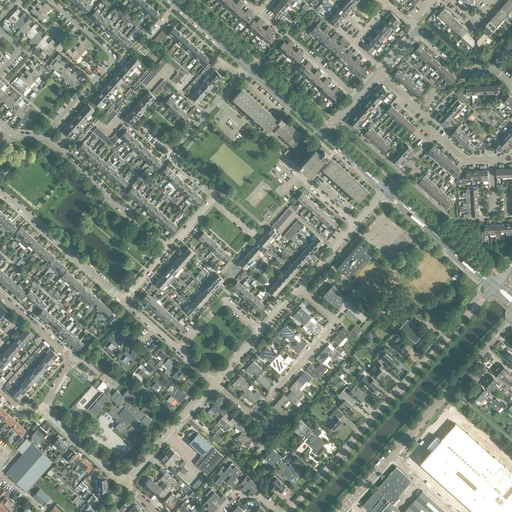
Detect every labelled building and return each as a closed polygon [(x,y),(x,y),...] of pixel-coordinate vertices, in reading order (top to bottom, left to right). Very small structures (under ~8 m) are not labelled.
[(84,0),(80,0),(76,5),(81,9),(87,2),(84,0)] [(146,3),(143,0),(140,0),(136,5),(140,9),(146,3)] [(226,0),(222,5),(227,9),(233,2),(231,0),(226,0)] [(233,2),(227,9),(232,13),(241,2),(239,0),(236,4),(233,2)] [(354,5),(348,0),(343,0),(342,2),(351,9),(354,5)] [(51,8),(45,2),(42,6),(38,2),(36,5),(40,8),(46,14),(51,8)] [(87,2),(81,9),(85,13),(91,6),(87,2)] [(241,2),(232,13),(236,17),(243,10),(240,8),(243,4),(241,2)] [(286,8),(280,2),(276,6),(283,12),(286,8)] [(351,9),(342,2),(340,3),(339,2),(339,3),(337,5),(339,7),(340,8),(347,13),(351,9)] [(151,7),(146,3),(140,9),(145,13),(151,7)] [(511,11),(504,5),(501,7),(500,6),(499,8),(507,15),(511,11)] [(283,12),(276,6),(272,10),(279,16),(278,16),(280,19),(283,15),(285,16),(287,13),(285,11),(284,13),(283,12)] [(155,11),(151,7),(145,13),(149,17),(155,11)] [(18,8),(8,19),(14,24),(24,13),(23,13),(20,17),(16,15),(20,10),(18,8)] [(40,8),(37,12),(33,8),(31,10),(42,21),(45,18),(47,20),(50,17),(46,14),(40,8)] [(347,13),(340,8),(337,12),(343,17),(347,13)] [(440,13),(436,9),(434,12),(442,19),(449,11),(448,9),(447,10),(444,8),(440,13)] [(507,15),(499,8),(498,10),(498,11),(496,13),(503,19),(507,15)] [(243,10),(236,17),(241,21),(250,10),(248,9),(245,12),(243,10)] [(90,17),(94,21),(100,14),(96,10),(90,17)] [(250,10),(241,21),(242,21),(246,25),(252,18),(249,16),(252,12),(250,10)] [(160,15),(155,11),(149,17),(154,21),(160,15)] [(343,17),(337,12),(335,14),(334,13),(331,11),(330,12),(340,21),(343,17)] [(449,11),(442,19),(446,23),(452,15),(450,13),(451,12),(449,11)] [(340,21),(330,12),(328,14),(331,16),(332,15),(333,16),(330,20),(336,26),(340,21)] [(392,17),(390,19),(397,25),(400,21),(390,12),(389,14),(392,17)] [(24,13),(14,24),(20,29),(29,19),(29,18),(25,23),(22,20),(26,16),(24,13)] [(503,19),(496,13),(494,15),(493,15),(492,16),(500,23),(503,19)] [(100,14),(94,21),(99,25),(105,18),(100,14)] [(452,15),(446,23),(450,26),(457,18),(456,17),(455,18),(452,15)] [(105,18),(99,25),(103,29),(109,22),(111,20),(107,16),(105,18)] [(500,23),(492,16),(490,18),(491,19),(489,21),(496,27),(500,23)] [(398,26),(390,19),(388,21),(385,18),(383,20),(395,30),(398,26)] [(457,18),(450,26),(454,30),(461,23),(458,21),(459,20),(457,18)] [(29,19),(20,29),(25,34),(35,24),(35,23),(31,28),(28,25),(32,21),(29,19)] [(254,20),(247,27),(252,31),(262,21),(260,19),(256,22),(254,20)] [(395,30),(383,20),(381,22),(385,25),(383,27),(391,34),(395,30)] [(262,21),(252,31),(257,35),(263,28),(260,26),(264,22),(262,21)] [(321,23),(319,21),(308,34),(312,37),(315,35),(320,28),(318,26),(321,23)] [(496,27),(489,21),(487,23),(486,23),(485,24),(493,31),(496,27)] [(109,22),(103,29),(108,33),(114,26),(109,22)] [(461,23),(454,30),(458,33),(465,25),(464,24),(463,25),(461,23)] [(35,24),(25,34),(31,39),(41,29),(37,33),(34,30),(38,26),(35,24)] [(493,31),(485,24),(483,26),(484,27),(482,29),(482,30),(483,30),(489,35),(493,31)] [(465,25),(458,33),(462,37),(467,31),(468,31),(469,30),(466,28),(467,27),(465,25)] [(114,26),(108,33),(112,37),(118,30),(114,26)] [(323,30),(320,28),(315,35),(319,39),(329,27),(327,26),(323,30)] [(391,34),(383,27),(381,29),(378,26),(376,28),(386,37),(388,38),(391,34)] [(173,27),(171,29),(169,31),(167,33),(172,37),(178,31),(173,27)] [(263,28),(257,35),(261,39),(271,29),(269,27),(266,30),(263,28)] [(329,27),(319,39),(323,42),(329,36),(326,34),(331,29),(329,27)] [(386,37),(376,28),(374,30),(378,33),(376,35),(382,41),(386,37)] [(41,29),(31,39),(37,45),(46,34),(42,38),(39,35),(43,31),(41,29)] [(271,29),(261,39),(261,40),(265,44),(266,44),(268,46),(274,39),(272,37),(272,36),(270,34),(273,30),(271,29)] [(118,30),(112,37),(117,41),(123,34),(118,30)] [(483,30),(482,30),(480,32),(482,34),(477,40),(477,44),(480,46),(489,35),(483,30)] [(178,31),(172,37),(176,41),(182,35),(178,31)] [(475,40),(470,36),(471,36),(470,35),(469,35),(470,33),(468,31),(467,31),(462,37),(473,46),(475,44),(475,40)] [(46,34),(37,45),(43,50),(52,39),(48,43),(45,41),(49,36),(46,34)] [(123,34),(117,41),(121,45),(127,38),(123,34)] [(325,48),(336,36),(334,34),(331,38),(329,36),(323,42),(321,44),(325,48)] [(382,41),(376,35),(374,37),(370,34),(369,36),(379,45),(380,47),(384,43),(382,41)] [(182,35),(176,41),(181,46),(187,39),(182,35)] [(336,36),(327,46),(331,50),(337,43),(334,41),(337,37),(336,36)] [(379,45),(369,36),(367,38),(370,41),(368,43),(375,49),(377,51),(380,47),(379,45)] [(78,37),(76,40),(80,43),(86,49),(91,45),(93,46),(94,46),(95,45),(92,43),(85,38),(82,41),(78,37)] [(127,38),(121,45),(126,49),(132,42),(127,38)] [(52,39),(43,50),(48,55),(54,49),(51,46),(55,41),(52,39)] [(191,43),(187,39),(181,46),(179,47),(184,51),(185,50),(191,43)] [(278,49),(282,53),(292,42),(290,40),(287,44),(284,42),(278,49)] [(335,53),(344,43),(341,41),(339,43),(338,44),(337,43),(331,50),(335,53)] [(292,42),(282,53),(287,57),(293,50),(291,48),(294,44),(292,42)] [(375,49),(368,43),(366,45),(363,42),(361,44),(368,50),(367,51),(369,53),(370,52),(371,53),(372,53),(373,54),(376,50),(375,49)] [(86,49),(80,43),(77,47),(73,43),(71,45),(75,49),(81,55),(86,49)] [(191,43),(185,50),(190,54),(196,47),(191,43)] [(344,43),(335,53),(339,57),(336,60),(345,50),(342,48),(345,45),(344,43)] [(419,55),(424,49),(422,47),(423,46),(421,44),(413,53),(417,57),(419,55)] [(196,47),(190,54),(194,58),(200,51),(196,47)] [(81,55),(75,49),(72,53),(68,49),(65,51),(76,61),(81,55)] [(293,50),(287,57),(288,56),(292,60),(291,61),(301,50),(299,49),(296,52),(293,50)] [(424,49),(419,55),(423,59),(429,52),(427,50),(426,51),(424,49)] [(301,50),(291,61),(296,65),(303,58),(300,56),(303,52),(301,50)] [(345,50),(336,60),(340,64),(342,61),(351,51),(349,50),(346,53),(344,51),(345,50)] [(200,51),(194,58),(198,62),(204,55),(200,51)] [(351,51),(342,61),(346,65),(352,58),(350,56),(353,53),(351,51)] [(429,52),(423,59),(427,62),(432,56),(430,54),(431,53),(429,52)] [(167,53),(161,60),(166,63),(169,63),(173,59),(167,53)] [(49,65),(55,70),(60,64),(62,62),(59,59),(61,56),(58,54),(49,65)] [(140,61),(133,55),(129,60),(136,66),(140,61)] [(204,55),(198,62),(203,66),(209,59),(204,55)] [(432,56),(427,62),(425,64),(429,68),(431,66),(437,59),(435,57),(434,58),(432,56)] [(354,60),(352,58),(346,65),(350,69),(359,59),(357,57),(354,60)] [(66,69),(63,66),(67,62),(64,59),(62,62),(60,64),(55,70),(61,75),(66,69)] [(352,74),(360,66),(358,64),(361,60),(359,59),(350,69),(348,71),(352,74)] [(437,59),(431,66),(435,70),(440,64),(438,61),(439,60),(437,59)] [(136,66),(129,60),(125,65),(132,71),(136,66)] [(32,63),(29,66),(33,69),(40,75),(45,69),(38,62),(35,66),(32,63)] [(296,69),(301,74),(310,64),(308,62),(305,66),(302,63),(296,69)] [(72,74),(69,71),(72,67),(70,64),(66,69),(61,75),(66,80),(72,74)] [(310,64),(301,74),(306,78),(311,72),(309,69),(312,66),(310,64)] [(362,68),(360,66),(354,72),(358,76),(367,66),(365,64),(362,68)] [(440,64),(435,70),(439,73),(445,66),(443,65),(442,66),(440,64)] [(132,71),(125,65),(121,69),(128,75),(132,71)] [(187,71),(181,66),(177,70),(177,73),(181,77),(187,71)] [(445,66),(439,73),(443,77),(448,71),(446,69),(447,68),(445,66)] [(40,75),(33,69),(30,72),(26,69),(24,72),(28,75),(35,81),(40,75)] [(128,75),(121,69),(117,74),(124,80),(128,75)] [(399,69),(393,75),(398,78),(404,71),(402,69),(401,71),(399,69)] [(78,79),(74,76),(78,72),(76,70),(72,74),(66,80),(72,85),(78,79)] [(215,70),(211,74),(217,80),(222,76),(215,70)] [(311,72),(306,78),(310,82),(319,72),(317,70),(314,74),(311,72)] [(404,71),(398,78),(402,82),(408,75),(408,74),(407,76),(405,74),(406,73),(404,71)] [(448,71),(443,77),(447,80),(453,73),(451,72),(450,73),(448,71)] [(319,72),(310,82),(315,86),(321,80),(318,77),(321,74),(319,72)] [(453,73),(447,80),(451,84),(453,85),(456,82),(454,80),(456,78),(454,76),(455,75),(453,73)] [(124,80),(117,74),(113,78),(120,84),(124,80)] [(211,74),(207,79),(213,85),(217,80),(211,74)] [(35,81),(28,75),(25,78),(22,75),(19,77),(23,81),(30,87),(35,81)] [(78,79),(72,85),(78,91),(84,84),(80,81),(84,77),(81,75),(78,79)] [(408,75),(402,82),(406,86),(412,78),(408,75)] [(30,87),(23,81),(19,77),(14,83),(15,84),(13,85),(23,94),(24,93),(30,87)] [(120,84),(113,78),(109,83),(116,89),(120,84)] [(321,80),(315,86),(319,90),(328,80),(326,78),(323,82),(321,80)] [(412,78),(406,86),(410,89),(416,82),(415,83),(413,82),(414,81),(414,79),(412,78)] [(207,79),(203,83),(209,89),(213,85),(207,79)] [(328,80),(319,90),(319,91),(323,95),(330,88),(327,86),(330,82),(328,80)] [(416,82),(410,89),(414,93),(419,87),(420,85),(416,82)] [(116,89),(109,83),(105,87),(112,93),(116,89)] [(203,83),(199,88),(205,94),(209,89),(203,83)] [(389,90),(384,85),(383,86),(383,85),(380,88),(377,85),(375,87),(387,97),(391,93),(388,91),(389,90)] [(8,87),(4,91),(0,95),(0,98),(4,102),(10,96),(9,96),(6,93),(10,89),(8,87)] [(112,93),(105,87),(101,92),(108,98),(112,93)] [(278,116),(246,88),(244,90),(242,87),(232,99),(268,131),(272,127),(275,130),(274,131),(293,148),(302,137),(303,138),(304,136),(303,135),(302,136),(284,120),(286,118),(281,114),(278,116)] [(330,88),(323,95),(328,99),(338,88),(335,87),(332,90),(330,88)] [(387,97),(375,87),(374,88),(377,91),(375,94),(381,99),(383,101),(387,97)] [(419,87),(414,93),(418,97),(423,91),(419,87)] [(199,88),(195,92),(201,98),(205,94),(199,88)] [(338,88),(328,99),(329,99),(333,102),(332,103),(335,105),(338,102),(340,99),(338,97),(339,96),(336,94),(339,90),(338,88)] [(149,91),(144,96),(151,102),(155,97),(149,91)] [(16,94),(13,92),(9,96),(10,96),(4,102),(10,108),(15,102),(15,101),(12,99),(16,94)] [(108,98),(101,92),(97,96),(104,102),(108,98)] [(195,92),(190,97),(197,103),(201,98),(195,92)] [(381,99),(375,94),(373,96),(370,93),(368,95),(378,103),(381,99)] [(378,103),(368,95),(367,96),(370,99),(368,102),(374,107),(378,103)] [(508,105),(511,100),(511,97),(509,95),(502,103),(506,106),(508,105)] [(104,102),(97,96),(93,101),(100,107),(104,102)] [(144,96),(140,100),(147,106),(151,102),(144,96)] [(19,97),(15,101),(15,102),(10,108),(8,109),(14,114),(15,113),(16,113),(21,107),(21,106),(18,104),(22,99),(19,97)] [(169,98),(163,104),(168,109),(174,102),(169,98)] [(465,105),(457,98),(453,102),(461,110),(465,105)] [(140,100),(136,105),(143,111),(147,106),(140,100)] [(374,107),(368,102),(366,104),(363,101),(361,103),(370,111),(374,107)] [(25,102),(21,106),(21,107),(16,113),(21,118),(31,107),(29,106),(28,106),(25,110),(24,109),(28,105),(25,102)] [(174,102),(168,109),(172,113),(178,106),(174,102)] [(461,110),(453,102),(450,106),(458,114),(461,110)] [(370,111),(361,103),(360,104),(363,108),(361,110),(369,117),(373,113),(370,111)] [(87,104),(83,108),(90,114),(94,110),(87,104)] [(136,105),(132,109),(139,115),(143,111),(136,105)] [(392,105),(386,111),(390,115),(396,109),(392,105)] [(178,106),(172,113),(176,117),(182,110),(178,106)] [(458,114),(450,106),(446,110),(454,118),(458,114)] [(31,107),(21,118),(27,123),(33,117),(29,114),(33,110),(31,107)] [(90,114),(83,108),(79,113),(86,119),(90,114)] [(132,109),(128,114),(135,120),(139,115),(132,109)] [(369,117),(361,110),(359,112),(355,109),(354,111),(365,121),(369,117)] [(396,109),(390,115),(395,119),(400,113),(396,109)] [(182,110),(176,117),(181,121),(187,114),(182,110)] [(454,118),(446,110),(442,114),(448,120),(452,116),(454,118)] [(365,121),(354,111),(352,113),(356,116),(354,118),(359,123),(362,125),(365,121)] [(86,119),(79,113),(75,117),(82,123),(86,119)] [(400,113),(395,119),(399,122),(404,116),(400,113)] [(128,114),(124,118),(131,124),(135,120),(128,114)] [(448,120),(442,114),(437,120),(441,124),(442,122),(445,124),(448,120)] [(404,116),(399,122),(403,126),(408,120),(404,116)] [(82,123),(75,117),(71,122),(78,128),(82,123)] [(356,127),(359,123),(354,118),(351,120),(348,117),(346,119),(350,122),(348,124),(357,132),(359,130),(356,127)] [(408,120),(403,126),(407,129),(408,128),(412,123),(408,120)] [(78,128),(71,122),(67,126),(69,128),(74,132),(78,128)] [(412,123),(408,128),(407,129),(411,133),(416,127),(412,123)] [(374,124),(364,135),(368,139),(375,131),(373,129),(376,126),(374,124)] [(69,128),(67,126),(63,131),(70,137),(72,135),(74,132),(69,128)] [(458,127),(452,134),(451,135),(455,139),(462,131),(458,127)] [(122,135),(120,137),(124,141),(131,134),(126,130),(125,131),(124,133),(122,135)] [(375,131),(368,139),(372,142),(382,131),(380,130),(377,133),(375,131)] [(382,131),(372,142),(376,146),(383,138),(381,136),(384,133),(382,131)] [(462,131),(455,139),(459,142),(466,134),(462,131)] [(511,139),(504,132),(504,133),(506,134),(502,138),(508,143),(511,139)] [(131,134),(124,141),(129,145),(135,138),(131,134)] [(466,134),(459,142),(463,146),(468,140),(470,138),(466,134)] [(116,141),(112,137),(109,138),(105,143),(110,148),(116,141)] [(383,138),(376,146),(380,149),(390,139),(388,137),(385,140),(383,138)] [(135,138),(129,145),(133,149),(139,142),(135,138)] [(502,138),(499,142),(505,147),(508,143),(502,138)] [(390,139),(380,149),(384,153),(391,145),(389,143),(392,140),(390,139)] [(406,140),(405,141),(404,142),(407,145),(404,148),(410,154),(413,149),(408,144),(409,143),(406,140)] [(468,140),(463,146),(467,150),(472,144),(468,140)] [(505,147),(499,142),(497,140),(493,145),(501,152),(505,147)] [(83,142),(77,149),(82,153),(88,146),(83,142)] [(136,155),(144,146),(139,142),(133,149),(132,151),(136,155)] [(472,144),(467,150),(471,153),(477,147),(479,144),(478,142),(476,144),(475,144),(474,145),(472,144)] [(298,166),(298,167),(308,176),(308,175),(324,158),(325,159),(330,153),(321,145),(317,151),(314,148),(314,149),(315,150),(299,167),(298,166)] [(434,145),(428,151),(425,154),(427,156),(428,155),(430,157),(438,149),(434,145)] [(88,146),(82,153),(86,157),(92,150),(88,146)] [(144,146),(138,153),(142,157),(148,150),(144,146)] [(410,154),(404,148),(400,152),(406,158),(410,154)] [(438,149),(430,157),(435,160),(442,152),(438,149)] [(92,150),(86,157),(91,161),(97,154),(92,150)] [(148,150),(142,157),(147,161),(153,154),(148,150)] [(406,158),(400,152),(396,156),(402,162),(406,158)] [(442,152),(435,160),(439,164),(446,156),(442,152)] [(97,154),(91,161),(95,165),(101,158),(97,154)] [(151,165),(157,158),(153,154),(147,161),(145,163),(150,166),(151,165)] [(402,162),(396,156),(393,160),(399,166),(402,162)] [(446,156),(439,164),(443,168),(450,159),(446,156)] [(101,158),(95,165),(100,169),(105,162),(101,158)] [(157,158),(151,165),(156,169),(162,162),(157,158)] [(333,159),(332,159),(322,170),(359,202),(368,191),(366,189),(368,187),(367,186),(365,188),(363,187),(365,184),(364,183),(361,185),(357,181),(359,179),(358,178),(356,180),(354,179),(356,176),(354,175),(352,177),(348,173),(350,171),(349,170),(347,172),(345,170),(347,168),(345,167),(343,169),(339,165),(341,163),(339,162),(338,164),(336,162),(338,160),(336,159),(334,161),(332,159),(333,159)] [(450,159),(443,168),(447,171),(454,163),(450,159)] [(105,162),(100,169),(104,173),(110,166),(105,162)] [(454,163),(447,171),(451,175),(458,167),(454,163)] [(110,166),(104,173),(108,177),(114,170),(110,166)] [(161,173),(165,177),(171,170),(166,166),(161,173)] [(458,167),(453,173),(451,175),(455,179),(462,170),(458,167)] [(114,170),(108,177),(113,181),(119,174),(114,170)] [(171,170),(165,177),(170,181),(175,174),(171,170)] [(466,171),(466,174),(464,174),(463,176),(463,182),(472,182),(471,170),(466,171)] [(418,183),(422,187),(429,179),(427,177),(430,174),(428,172),(418,183)] [(119,174),(113,181),(117,185),(123,178),(119,174)] [(175,174),(170,181),(174,185),(180,178),(175,174)] [(123,178),(117,185),(122,189),(128,182),(123,178)] [(180,178),(174,185),(178,189),(184,182),(180,178)] [(429,179),(422,187),(426,190),(436,180),(434,178),(431,181),(429,179)] [(436,180),(426,190),(430,194),(437,186),(435,185),(438,181),(436,180)] [(184,182),(178,189),(183,193),(189,186),(184,182)] [(437,186),(430,194),(434,198),(444,187),(442,185),(439,188),(437,186)] [(127,193),(131,197),(137,190),(132,186),(127,193)] [(189,186),(183,193),(187,197),(193,190),(189,186)] [(444,187),(434,198),(438,201),(445,194),(443,192),(446,189),(444,187)] [(137,190),(131,197),(136,201),(142,194),(137,190)] [(193,190),(187,197),(192,201),(198,194),(193,190)] [(307,196),(302,192),(297,198),(301,203),(307,196)] [(445,194),(438,201),(442,205),(452,194),(450,192),(447,196),(445,194)] [(142,194),(136,201),(140,205),(146,198),(142,194)] [(198,194),(192,201),(196,205),(202,199),(198,194)] [(452,194),(442,205),(447,209),(453,201),(451,199),(454,196),(452,194)] [(170,199),(175,204),(181,198),(179,196),(177,198),(174,195),(170,199)] [(307,196),(301,203),(306,206),(311,200),(307,196)] [(146,198),(140,205),(145,209),(151,202),(146,198)] [(311,200),(306,206),(310,210),(316,204),(311,200)] [(151,202),(145,209),(149,213),(155,206),(151,202)] [(316,204),(310,210),(315,214),(320,208),(316,204)] [(155,206),(149,213),(154,217),(160,210),(155,206)] [(320,208),(315,214),(319,218),(325,212),(320,208)] [(160,210),(154,217),(158,221),(164,214),(160,210)] [(325,212),(319,218),(324,222),(329,216),(325,212)] [(8,218),(4,214),(0,218),(0,227),(3,224),(8,218)] [(164,214),(158,221),(163,225),(169,218),(164,214)] [(329,216),(324,222),(328,226),(334,220),(329,216)] [(13,222),(8,218),(3,224),(5,226),(4,228),(6,230),(8,228),(13,222)] [(169,218),(163,225),(167,229),(173,222),(169,218)] [(334,220),(328,226),(333,231),(338,224),(334,220)] [(18,227),(13,222),(8,228),(12,233),(18,227)] [(173,222),(167,229),(172,233),(178,226),(173,222)] [(14,238),(16,240),(25,230),(21,226),(15,232),(18,235),(14,238)] [(277,233),(271,227),(266,232),(273,237),(277,233)] [(30,235),(25,230),(16,240),(19,243),(19,242),(22,244),(30,235)] [(198,238),(203,242),(208,236),(204,232),(198,238)] [(273,237),(266,232),(262,236),(269,242),(273,237)] [(34,239),(30,235),(22,244),(26,248),(34,239)] [(208,236),(203,242),(207,246),(213,240),(208,236)] [(269,242),(262,236),(258,241),(265,246),(269,242)] [(317,236),(312,240),(319,246),(323,241),(317,236)] [(39,243),(34,239),(26,248),(29,245),(33,249),(39,243)] [(213,240),(207,246),(211,250),(217,244),(213,240)] [(312,240),(308,245),(315,250),(319,246),(312,240)] [(265,246),(258,241),(254,245),(261,251),(265,246)] [(40,243),(39,243),(33,249),(36,251),(33,254),(35,256),(43,247),(42,245),(43,244),(41,242),(40,243)] [(337,267),(348,277),(364,260),(367,262),(373,255),(359,243),(337,267)] [(216,254),(221,248),(217,244),(211,250),(210,251),(215,255),(216,254)] [(261,251),(254,245),(250,250),(257,255),(261,251)] [(308,245),(304,249),(311,255),(315,250),(308,245)] [(48,251),(43,247),(35,256),(35,257),(38,253),(43,257),(48,251)] [(194,253),(188,247),(184,252),(190,257),(194,253)] [(221,248),(216,254),(220,258),(226,252),(221,248)] [(304,249),(300,254),(307,259),(311,255),(304,249)] [(257,255),(250,250),(246,254),(252,260),(257,255)] [(53,255),(48,251),(43,257),(47,261),(53,255)] [(190,257),(184,252),(180,256),(186,262),(190,257)] [(226,252),(220,258),(225,262),(231,256),(226,252)] [(252,260),(246,254),(242,259),(248,264),(252,260)] [(300,254),(296,258),(303,264),(307,259),(300,254)] [(57,259),(53,255),(47,261),(44,265),(48,269),(52,265),(57,259)] [(186,262),(180,256),(176,261),(182,266),(186,262)] [(296,258),(292,263),(299,268),(303,264),(296,258)] [(62,263),(57,259),(52,265),(56,269),(62,263)] [(248,264),(242,259),(238,263),(244,269),(248,264)] [(182,266),(176,261),(172,265),(178,271),(182,266)] [(66,267),(62,263),(56,269),(53,273),(55,275),(57,273),(59,275),(66,267)] [(292,263),(288,267),(295,273),(299,268),(292,263)] [(178,271),(172,265),(168,270),(174,275),(178,271)] [(288,267),(284,272),(291,277),(295,273),(288,267)] [(63,284),(66,280),(68,278),(71,274),(66,270),(59,279),(62,281),(61,282),(61,283),(58,287),(59,288),(61,286),(63,284)] [(174,275),(168,270),(164,274),(170,280),(174,275)] [(284,272),(280,276),(287,282),(291,277),(284,272)] [(5,274),(0,278),(0,280),(4,284),(9,277),(5,274)] [(76,278),(71,274),(68,278),(66,280),(70,285),(76,278)] [(172,281),(170,280),(164,274),(160,279),(166,284),(168,286),(172,281)] [(217,274),(213,279),(220,284),(224,279),(217,274)] [(280,276),(276,281),(283,286),(287,282),(280,276)] [(9,277),(4,284),(8,287),(13,281),(9,277)] [(80,282),(76,278),(70,285),(75,289),(80,282)] [(166,284),(160,279),(156,283),(162,289),(166,284)] [(213,279),(209,283),(216,289),(220,284),(213,279)] [(231,287),(236,291),(242,285),(237,280),(231,287)] [(13,281),(8,287),(12,291),(18,285),(13,281)] [(216,289),(209,283),(208,281),(204,286),(212,293),(216,289)] [(276,281),(272,285),(279,291),(283,286),(276,281)] [(85,286),(80,282),(75,289),(72,292),(70,294),(68,296),(69,297),(73,293),(74,294),(77,291),(79,293),(85,286)] [(242,285),(236,291),(241,295),(246,289),(248,286),(243,282),(242,285)] [(271,284),(267,289),(274,295),(279,291),(272,285),(271,284)] [(18,285),(12,291),(17,295),(22,289),(18,285)] [(333,285),(323,296),(331,303),(332,302),(337,307),(345,298),(340,293),(341,292),(333,285)] [(84,297),(89,291),(85,286),(79,293),(82,295),(78,298),(80,299),(81,300),(84,297)] [(212,293),(204,286),(200,290),(201,292),(208,298),(212,293)] [(25,296),(27,293),(22,289),(17,295),(21,299),(25,296)] [(246,289),(241,295),(245,299),(250,293),(246,289)] [(29,299),(34,293),(30,290),(27,293),(25,296),(29,299)] [(88,301),(94,295),(89,291),(84,297),(81,300),(83,302),(84,300),(87,303),(88,301)] [(56,292),(52,296),(57,300),(60,296),(56,292)] [(201,292),(197,297),(204,302),(208,298),(201,292)] [(34,293),(29,299),(33,303),(39,297),(34,293)] [(141,299),(146,303),(152,297),(147,293),(141,299)] [(250,293),(245,299),(249,303),(255,297),(250,293)] [(255,297),(249,303),(254,307),(259,300),(260,301),(262,298),(257,294),(255,297)] [(91,307),(98,299),(94,295),(88,301),(87,303),(86,303),(91,307)] [(39,297),(33,303),(38,307),(43,301),(39,297)] [(152,297),(146,303),(150,307),(156,301),(152,297)] [(197,297),(193,301),(200,306),(204,302),(197,297)] [(99,299),(93,305),(98,309),(103,303),(99,299)] [(305,308),(309,302),(305,299),(300,304),(305,308)] [(259,300),(254,307),(259,311),(264,305),(260,301),(259,300)] [(47,305),(43,301),(38,307),(42,311),(44,308),(47,305)] [(156,301),(150,307),(155,311),(160,305),(156,301)] [(193,301),(189,305),(196,311),(200,306),(193,301)] [(80,324),(56,303),(55,305),(57,307),(60,310),(60,311),(63,314),(63,313),(66,315),(67,316),(66,318),(67,319),(69,318),(78,326),(80,324)] [(103,303),(98,309),(100,311),(97,315),(98,316),(94,320),(95,321),(108,307),(103,303)] [(160,305),(155,311),(159,315),(165,309),(160,305)] [(189,305),(185,310),(191,316),(196,311),(189,305)] [(10,313),(3,307),(0,310),(0,312),(6,317),(10,313)] [(108,307),(95,321),(96,322),(100,318),(101,319),(103,317),(105,319),(112,311),(108,307)] [(311,317),(301,307),(293,316),(298,320),(300,318),(306,323),(309,319),(311,317)] [(44,308),(42,311),(39,314),(43,318),(49,312),(44,308)] [(191,316),(182,308),(180,311),(181,312),(183,313),(189,318),(191,316)] [(165,309),(159,315),(164,319),(169,313),(165,309)] [(404,310),(392,323),(415,342),(423,333),(417,327),(419,324),(404,310)] [(48,322),(55,314),(54,314),(53,316),(49,312),(43,318),(48,322)] [(169,313),(164,319),(168,323),(174,317),(169,313)] [(57,320),(54,317),(55,315),(55,314),(48,322),(52,326),(57,320)] [(113,315),(107,321),(111,324),(117,318),(113,315)] [(174,317),(168,323),(173,327),(178,321),(174,317)] [(315,324),(309,319),(306,323),(304,325),(314,335),(322,326),(317,322),(315,324)] [(56,330),(62,324),(57,320),(52,326),(56,330)] [(178,321),(173,327),(177,331),(183,325),(178,321)] [(61,334),(66,328),(62,324),(56,330),(61,334)] [(284,336),(290,341),(293,337),(295,335),(285,325),(277,334),(282,338),(284,336)] [(349,332),(348,330),(345,332),(349,336),(347,338),(351,342),(360,331),(355,326),(349,332)] [(332,340),(338,345),(345,337),(347,338),(349,336),(345,332),(348,330),(344,327),(332,340)] [(27,328),(23,332),(29,338),(33,333),(27,328)] [(65,338),(71,332),(66,328),(61,334),(65,338)] [(29,338),(23,332),(19,337),(25,342),(29,338)] [(70,342),(75,336),(71,332),(65,338),(70,342)] [(129,340),(120,332),(117,335),(119,337),(115,341),(113,339),(111,342),(114,345),(116,342),(120,345),(117,348),(120,350),(129,340)] [(279,343),(282,340),(276,335),(273,338),(279,343)] [(74,346),(79,340),(75,336),(70,342),(74,346)] [(108,340),(102,347),(111,355),(114,352),(111,350),(115,346),(117,348),(120,345),(116,342),(114,345),(111,342),(113,339),(109,336),(107,338),(108,340)] [(25,342),(19,337),(15,341),(21,347),(25,342)] [(299,342),(293,337),(290,341),(288,343),(299,353),(306,344),(301,340),(299,342)] [(404,355),(405,355),(406,354),(405,353),(406,352),(405,351),(407,349),(405,348),(408,345),(398,337),(393,342),(396,345),(394,348),(399,353),(399,354),(401,355),(402,355),(403,356),(404,355)] [(79,340),(74,346),(79,350),(84,344),(79,340)] [(21,347),(15,341),(11,345),(17,351),(21,347)] [(17,351),(11,345),(7,350),(14,355),(17,351)] [(144,354),(134,345),(131,349),(134,351),(130,355),(128,353),(125,355),(129,358),(131,356),(134,359),(132,361),(135,364),(144,354)] [(332,350),(331,349),(329,351),(332,355),(330,357),(334,360),(335,361),(336,360),(335,359),(344,350),(338,345),(332,350)] [(158,355),(161,358),(162,359),(161,361),(163,363),(166,360),(164,358),(166,355),(169,358),(171,355),(161,346),(153,355),(156,358),(158,355)] [(265,357),(271,362),(276,356),(266,346),(258,355),(263,359),(265,357)] [(316,358),(321,363),(322,363),(329,355),(330,357),(332,355),(329,351),(331,349),(327,346),(316,358)] [(385,354),(381,358),(390,366),(396,360),(391,356),(394,353),(386,347),(382,351),(385,354)] [(53,348),(47,354),(54,360),(58,356),(55,353),(57,351),(53,348)] [(14,355),(7,350),(3,354),(10,360),(14,355)] [(126,369),(126,368),(129,366),(126,363),(130,359),(132,361),(134,359),(131,356),(129,358),(125,355),(128,353),(125,351),(116,360),(126,369)] [(10,360),(3,354),(0,357),(0,359),(6,364),(10,360)] [(54,360),(47,354),(44,358),(50,364),(54,360)] [(163,363),(161,361),(158,364),(160,367),(162,364),(166,368),(164,370),(168,373),(178,361),(173,356),(170,359),(169,358),(166,355),(164,358),(166,360),(163,363)] [(282,360),(278,356),(277,357),(276,356),(271,362),(269,364),(280,374),(292,360),(288,356),(283,361),(282,361),(282,360)] [(50,364),(44,358),(40,363),(46,369),(50,364)] [(158,367),(149,359),(146,362),(149,364),(145,368),(143,366),(140,369),(143,372),(146,369),(149,372),(147,375),(149,377),(158,367)] [(375,364),(370,370),(381,379),(382,379),(385,376),(384,375),(386,373),(381,369),(384,366),(378,360),(375,364)] [(252,372),(258,377),(261,373),(263,371),(253,361),(245,370),(250,374),(252,372)] [(46,369),(40,363),(36,367),(42,373),(46,369)] [(327,368),(322,363),(321,363),(316,369),(310,364),(306,369),(317,379),(327,368)] [(131,374),(140,382),(142,384),(144,381),(143,380),(143,379),(141,377),(145,373),(147,375),(149,372),(146,369),(143,372),(140,369),(143,366),(140,364),(131,374)] [(501,364),(497,368),(511,380),(511,379),(511,377),(509,374),(511,372),(501,364)] [(36,367),(32,372),(39,377),(42,373),(36,367)] [(182,386),(185,383),(182,380),(185,377),(188,380),(190,377),(187,375),(187,374),(180,368),(172,377),(175,380),(177,377),(181,381),(179,384),(182,386)] [(511,380),(497,368),(493,373),(503,381),(504,380),(511,386),(511,385),(511,381),(511,380)] [(364,375),(359,380),(367,387),(366,388),(370,391),(371,391),(376,386),(372,382),(373,381),(374,382),(375,380),(363,370),(361,372),(364,375)] [(32,372),(28,376),(35,382),(39,377),(32,372)] [(160,381),(158,379),(155,382),(158,385),(161,383),(164,386),(162,388),(164,390),(173,380),(164,372),(161,375),(164,377),(160,381)] [(190,372),(187,374),(187,375),(190,377),(188,380),(185,377),(182,380),(185,383),(186,381),(190,385),(188,388),(191,390),(200,381),(190,372)] [(291,390),(293,392),(295,389),(298,393),(301,390),(299,389),(306,380),(308,382),(311,378),(304,372),(289,388),(291,390)] [(267,378),(261,373),(258,377),(256,379),(266,389),(274,380),(269,376),(267,378)] [(491,375),(487,379),(497,388),(499,390),(502,393),(505,390),(501,386),(502,385),(497,380),(491,375)] [(28,376),(24,380),(31,386),(35,382),(28,376)] [(238,387),(244,392),(248,388),(250,386),(239,376),(232,385),(236,389),(238,387)] [(155,377),(146,387),(155,395),(158,392),(156,390),(160,386),(162,388),(164,386),(161,383),(158,385),(155,382),(158,379),(155,377)] [(487,379),(483,384),(488,389),(487,390),(490,392),(491,391),(493,389),(495,390),(497,388),(487,379)] [(24,380),(20,385),(27,391),(31,386),(24,380)] [(140,411),(128,400),(133,395),(127,390),(122,396),(116,391),(112,396),(105,390),(108,386),(102,381),(101,383),(98,380),(93,385),(102,393),(87,409),(94,416),(110,398),(116,404),(108,413),(119,423),(115,428),(121,433),(122,433),(136,446),(141,440),(135,435),(144,424),(147,427),(152,421),(146,416),(151,410),(145,404),(140,411)] [(20,385),(16,389),(23,395),(27,391),(20,385)] [(175,395),(172,393),(170,395),(173,398),(176,396),(179,399),(176,401),(179,403),(188,393),(179,385),(176,389),(179,391),(175,395)] [(346,386),(343,390),(351,398),(353,396),(359,401),(365,395),(355,385),(351,390),(346,386)] [(477,391),(473,395),(477,399),(476,400),(476,402),(477,404),(480,404),(481,402),(484,399),(492,405),(498,411),(499,410),(504,405),(501,403),(496,398),(494,401),(489,396),(488,396),(487,396),(490,392),(487,390),(486,391),(481,386),(477,391)] [(254,393),(248,388),(244,392),(242,394),(253,404),(260,395),(256,391),(254,393)] [(19,399),(23,395),(16,389),(12,394),(19,399)] [(295,389),(293,392),(291,390),(286,396),(289,399),(290,400),(295,404),(305,394),(301,390),(298,393),(295,389)] [(351,398),(343,390),(337,396),(343,401),(338,406),(349,415),(356,409),(349,403),(353,399),(351,398)] [(170,391),(161,401),(170,409),(173,405),(170,403),(174,399),(176,401),(179,399),(176,396),(173,398),(170,395),(172,393),(170,391)] [(272,407),(278,412),(282,407),(282,408),(290,400),(289,399),(286,396),(284,394),(272,407)] [(217,401),(212,407),(207,412),(212,416),(217,411),(223,416),(228,410),(217,401)] [(285,410),(282,408),(282,407),(278,412),(281,414),(284,417),(288,412),(285,410)] [(340,425),(343,422),(339,418),(343,413),(336,407),(329,415),(332,418),(327,425),(334,431),(339,424),(340,425)] [(12,418),(7,414),(3,419),(7,423),(12,418)] [(234,415),(231,419),(233,422),(230,425),(232,427),(234,426),(241,433),(242,432),(247,427),(234,415)] [(229,421),(223,416),(218,421),(229,431),(232,427),(230,425),(233,422),(231,419),(229,421)] [(17,422),(12,418),(7,423),(12,427),(10,429),(17,422)] [(300,436),(303,433),(307,437),(316,427),(314,429),(311,427),(310,428),(300,420),(292,429),(300,436)] [(8,441),(21,426),(17,422),(10,429),(14,432),(7,439),(8,440),(8,441)] [(46,422),(41,427),(40,426),(36,431),(43,438),(47,433),(46,431),(51,426),(46,422)] [(432,451),(422,462),(478,511),(511,511),(511,473),(456,423),(442,440),(441,439),(437,436),(436,436),(437,437),(429,447),(428,446),(427,446),(432,451)] [(26,430),(21,426),(8,441),(9,442),(12,439),(16,434),(17,434),(18,433),(21,435),(26,430)] [(316,427),(307,437),(312,441),(309,444),(317,452),(320,448),(325,442),(317,435),(320,431),(316,427)] [(43,438),(36,431),(31,436),(34,438),(30,441),(33,444),(36,440),(39,442),(43,438)] [(193,431),(191,433),(190,433),(189,433),(188,434),(188,435),(188,436),(186,438),(190,441),(189,443),(202,455),(195,463),(207,474),(223,456),(214,448),(215,448),(212,445),(198,432),(197,434),(193,431)] [(216,431),(211,437),(217,443),(222,437),(216,431)] [(248,438),(242,432),(241,433),(236,438),(248,448),(250,445),(249,444),(251,442),(258,448),(256,450),(259,453),(265,447),(261,444),(263,442),(253,432),(248,438)] [(19,444),(24,439),(23,438),(21,435),(16,441),(19,444)] [(11,447),(1,438),(0,439),(0,442),(6,448),(3,451),(6,454),(11,447)] [(16,449),(22,454),(6,473),(23,489),(23,490),(25,492),(26,491),(53,461),(45,455),(42,452),(33,444),(30,441),(26,438),(16,449)] [(63,442),(59,438),(52,445),(57,449),(63,442)] [(308,445),(303,441),(296,449),(301,454),(308,445)] [(68,446),(63,442),(57,449),(60,452),(54,459),(57,462),(62,457),(68,450),(66,448),(68,446)] [(170,448),(168,450),(167,449),(165,453),(173,460),(175,457),(177,459),(179,456),(170,448)] [(276,462),(281,457),(273,449),(265,459),(273,466),(276,463),(276,462)] [(68,450),(62,457),(68,463),(77,454),(72,450),(71,452),(68,450)] [(165,453),(162,456),(163,456),(161,458),(161,459),(161,458),(168,465),(173,460),(165,453)] [(74,465),(81,458),(78,454),(69,464),(71,466),(73,464),(74,465)] [(86,461),(82,458),(76,465),(76,467),(75,469),(75,470),(77,471),(86,461)] [(89,464),(86,461),(77,471),(81,474),(89,464)] [(281,475),(282,474),(290,482),(293,478),(298,472),(290,465),(288,467),(282,461),(277,465),(280,467),(276,471),(281,475)] [(218,484),(222,480),(229,472),(232,474),(227,481),(233,486),(239,480),(236,477),(241,471),(232,462),(226,469),(223,466),(212,479),(218,484)] [(93,467),(89,464),(81,474),(85,470),(88,473),(93,467)] [(446,511),(423,491),(404,511),(401,511),(392,503),(412,481),(396,467),(377,489),(377,490),(363,505),(371,511),(446,511)] [(52,476),(55,479),(57,476),(50,470),(47,473),(51,477),(52,476)] [(163,489),(158,495),(162,498),(174,486),(177,482),(166,472),(163,475),(160,478),(163,481),(167,485),(163,489)] [(97,485),(98,486),(109,485),(109,482),(106,482),(106,479),(104,479),(103,477),(99,473),(95,477),(97,479),(97,485)] [(253,493),(259,487),(247,475),(238,485),(245,491),(250,485),(253,487),(250,491),(253,493)] [(148,490),(155,483),(150,478),(150,479),(148,478),(145,482),(146,484),(144,486),(148,490)] [(271,484),(268,487),(272,491),(275,488),(280,492),(283,489),(284,490),(286,488),(285,487),(286,486),(276,478),(272,482),(271,482),(271,483),(271,484)] [(177,489),(183,482),(179,479),(177,482),(174,486),(177,489)] [(158,495),(163,489),(167,485),(163,481),(159,486),(157,485),(155,483),(148,490),(153,494),(154,494),(157,496),(158,495)] [(81,482),(77,486),(76,486),(75,488),(77,489),(78,487),(83,492),(96,503),(99,499),(92,494),(91,493),(86,489),(88,487),(81,482)] [(109,485),(98,486),(97,485),(96,485),(96,490),(98,490),(98,491),(96,494),(100,498),(105,493),(104,491),(107,491),(107,488),(109,488),(109,485)] [(197,494),(194,492),(188,487),(184,491),(187,494),(190,497),(190,496),(193,498),(191,500),(197,505),(202,499),(196,494),(197,494)] [(50,498),(40,489),(33,496),(43,505),(50,498)] [(221,503),(226,497),(220,491),(217,495),(211,489),(205,495),(208,498),(203,504),(211,511),(213,511),(218,506),(212,501),(214,498),(215,500),(215,499),(221,503)] [(96,503),(83,492),(81,494),(85,498),(84,499),(85,500),(93,507),(96,503)] [(166,506),(175,495),(172,492),(167,497),(162,502),(166,506)] [(85,502),(84,501),(82,499),(81,499),(77,495),(74,498),(89,511),(92,507),(85,502)] [(174,503),(178,498),(175,495),(166,506),(170,509),(175,503),(174,503)] [(0,502),(0,508),(4,511),(12,511),(15,509),(13,507),(15,505),(5,497),(0,502)] [(127,497),(120,504),(117,507),(123,511),(126,508),(125,508),(127,506),(127,507),(129,506),(132,502),(127,497)] [(22,507),(27,501),(24,498),(19,504),(22,507)] [(87,511),(89,511),(74,498),(72,500),(77,504),(75,505),(78,508),(79,509),(82,511),(87,511)] [(174,511),(180,511),(187,505),(186,505),(187,504),(185,502),(183,502),(179,507),(174,511)] [(62,511),(64,510),(56,503),(51,510),(48,511),(62,511)]
